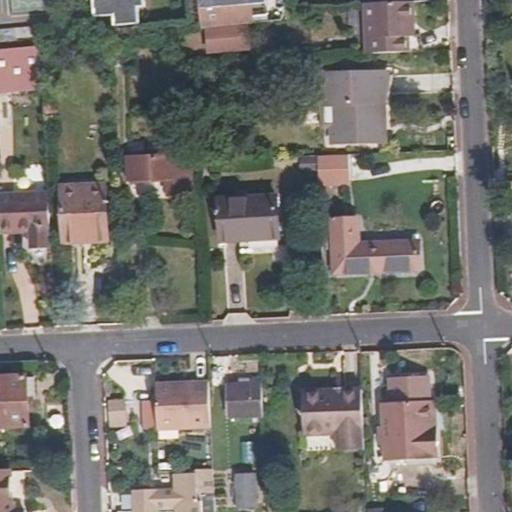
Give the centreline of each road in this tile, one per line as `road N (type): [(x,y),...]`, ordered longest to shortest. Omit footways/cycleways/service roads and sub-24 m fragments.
road 1 (residential): [(77,346),(482,325)]
road 2 (residential): [(467,0),(482,325)]
road 3 (residential): [(482,325),(489,511)]
road 4 (residential): [(77,346),(87,511)]
